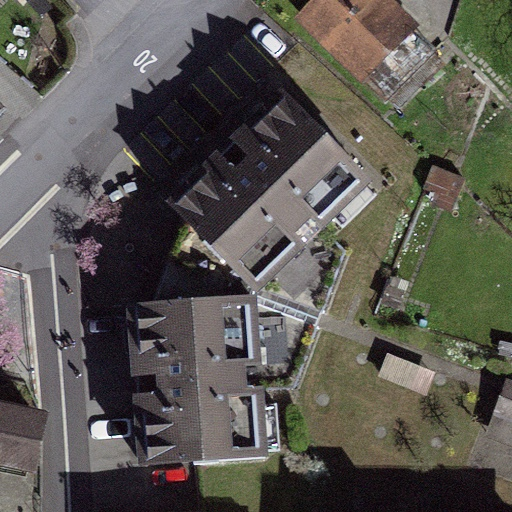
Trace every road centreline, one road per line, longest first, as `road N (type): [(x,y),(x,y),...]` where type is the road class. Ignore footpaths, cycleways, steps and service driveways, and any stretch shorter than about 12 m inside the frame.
road 1 (residential): [(48,157),(62,511)]
road 2 (residential): [(199,0),(48,157)]
